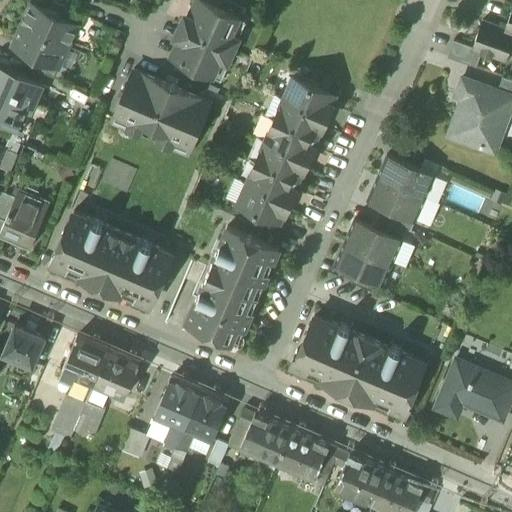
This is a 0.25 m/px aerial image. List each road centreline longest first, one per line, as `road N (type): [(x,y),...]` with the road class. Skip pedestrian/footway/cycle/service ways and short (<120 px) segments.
road 1 (residential): [(255,391),(425,5)]
road 2 (residential): [(255,391),(0,281)]
road 3 (residential): [(511,497),(255,391)]
